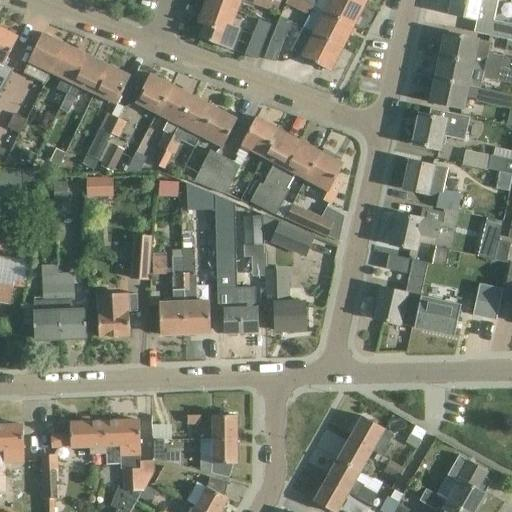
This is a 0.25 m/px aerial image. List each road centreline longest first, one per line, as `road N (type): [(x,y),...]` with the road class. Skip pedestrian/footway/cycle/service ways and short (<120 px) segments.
road 1 (residential): [(273,376),(0,384)]
road 2 (residential): [(329,375),(383,128)]
road 3 (residential): [(383,128),(156,47)]
road 4 (residential): [(511,371),(329,375)]
road 5 (residential): [(257,511),(272,484),(273,376)]
road 6 (residential): [(156,47),(27,0)]
road 7 (residential): [(383,128),(410,0)]
